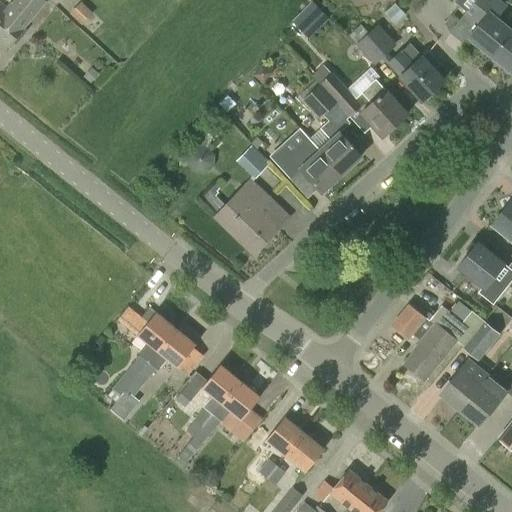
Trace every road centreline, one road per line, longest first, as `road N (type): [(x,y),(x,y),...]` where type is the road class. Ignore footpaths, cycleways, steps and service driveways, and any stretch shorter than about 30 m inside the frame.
road 1 (residential): [(238,302),(479,87),(511,111)]
road 2 (tertiary): [(238,302),(0,112)]
road 3 (residential): [(326,370),(511,144)]
road 4 (tertiary): [(504,511),(326,370)]
